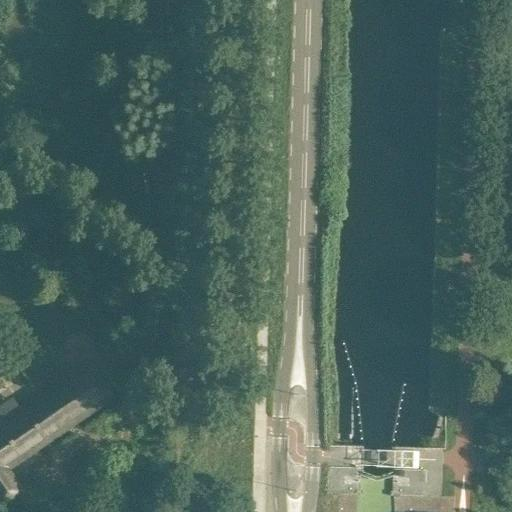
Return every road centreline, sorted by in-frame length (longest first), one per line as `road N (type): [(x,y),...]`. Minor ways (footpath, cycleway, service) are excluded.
road 1 (unclassified): [(463,458),(477,0)]
road 2 (secondary): [(297,349),(307,0)]
road 3 (secondary): [(297,349),(282,405),(280,511)]
road 4 (secondary): [(308,511),(311,404),(297,349)]
